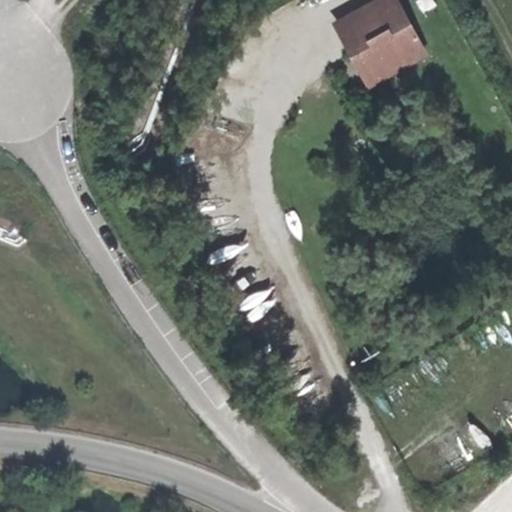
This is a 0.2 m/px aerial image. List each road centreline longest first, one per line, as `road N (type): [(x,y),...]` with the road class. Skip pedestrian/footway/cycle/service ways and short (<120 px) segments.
road 1 (track): [(315,54),(288,75),(257,136),(261,229),(401,511)]
road 2 (tertiary): [(252,511),(208,487),(75,449),(0,442)]
